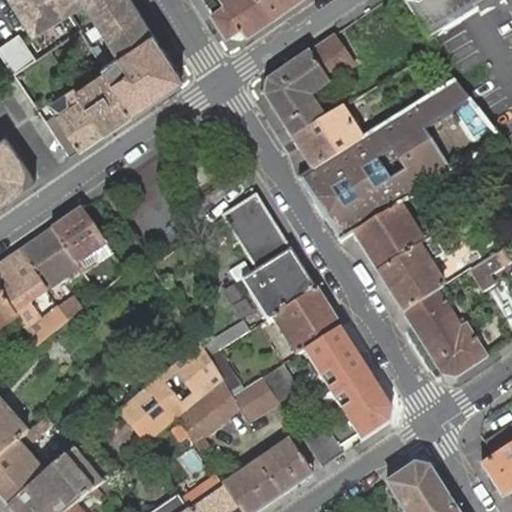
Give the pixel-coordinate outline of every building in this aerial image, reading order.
[(13,0),(35,35),(85,2),(119,56),(153,33),(132,0),(13,0)] [(248,35),(275,16),(263,0),(224,0),(226,3),(211,13),(227,37),(242,39),(248,35)] [(263,0),(275,16),(299,0),(263,0)] [(511,0),(401,0),(428,42),(496,0),(510,0),(511,3),(511,0)] [(183,80),(153,33),(103,67),(106,71),(133,114),(183,80)] [(0,47),(0,52),(15,75),(37,60),(19,34),(0,47)] [(350,58),(335,35),(309,52),(268,81),(265,96),(292,139),(323,120),(309,97),(329,83),(325,75),(350,58)] [(325,75),(329,83),(355,65),(350,58),(325,75)] [(106,132),(133,114),(106,71),(101,75),(104,78),(80,94),(106,132)] [(104,78),(101,75),(93,79),(89,82),(78,90),(80,94),(104,78)] [(401,203),(501,141),(454,82),(361,140),(312,171),(300,179),(340,242),(353,234),(401,203)] [(78,90),(74,86),(66,91),(67,92),(73,102),(56,114),(80,150),(106,132),(80,94),(78,90)] [(50,103),(56,114),(73,102),(67,92),(50,103)] [(312,171),(361,140),(341,109),(323,120),(292,139),(312,171)] [(0,197),(4,195),(8,200),(35,181),(5,138),(0,140),(0,197)] [(242,282),(268,321),(274,317),(316,290),(291,250),(256,195),(223,218),(257,272),(242,282)] [(407,214),(401,203),(353,234),(377,273),(418,247),(425,242),(423,238),(407,214)] [(82,273),(97,263),(91,254),(106,245),(82,210),(52,229),(77,265),(79,268),(82,273)] [(407,214),(423,238),(426,236),(410,212),(407,214)] [(77,265),(52,229),(20,252),(46,290),(79,268),(77,265)] [(444,253),(434,237),(430,239),(425,242),(418,247),(377,273),(404,314),(437,292),(443,288),(444,287),(429,263),(444,253)] [(98,264),(113,254),(106,245),(91,254),(97,263),(98,264)] [(477,248),(464,256),(471,267),(484,259),(477,248)] [(20,252),(0,265),(0,293),(13,313),(46,290),(20,252)] [(504,268),(495,254),(470,271),(483,293),(497,284),(491,276),(504,268)] [(511,275),(511,267),(503,274),(507,279),(511,286),(511,275)] [(79,268),(46,290),(50,295),(82,273),(79,268)] [(90,285),(98,296),(113,284),(105,273),(90,285)] [(443,288),(437,292),(446,304),(449,302),(452,301),(443,288)] [(46,290),(13,313),(17,318),(50,295),(46,290)] [(316,290),(274,317),(299,355),(305,351),(341,329),(316,290)] [(457,378),(488,357),(466,324),(461,328),(457,323),(453,316),(446,304),(437,292),(404,314),(442,375),(457,378)] [(0,293),(0,329),(4,327),(11,322),(17,318),(13,313),(0,293)] [(58,308),(67,322),(82,309),(74,297),(58,308)] [(176,307),(168,314),(179,332),(188,326),(176,307)] [(27,333),(37,347),(67,322),(58,308),(27,333)] [(461,328),(466,324),(463,320),(457,323),(461,328)] [(243,322),(202,348),(203,349),(209,358),(219,351),(221,350),(249,333),(243,322)] [(392,410),(341,329),(305,351),(362,442),(390,424),(392,410)] [(181,340),(189,352),(200,343),(192,332),(181,340)] [(178,420),(223,382),(209,358),(203,349),(202,348),(200,343),(189,352),(118,410),(148,445),(178,420)] [(219,351),(209,358),(223,382),(233,396),(243,390),(219,351)] [(300,390),(283,365),(262,378),(279,403),(290,396),(300,390)] [(233,396),(223,382),(178,420),(201,453),(210,447),(204,438),(239,409),(248,423),(279,403),(262,378),(243,390),(233,396)] [(297,407),(290,396),(279,403),(286,413),(297,407)] [(0,413),(8,422),(13,418),(0,403),(0,413)] [(66,457),(75,449),(68,442),(40,466),(35,460),(30,455),(25,448),(53,424),(47,418),(28,434),(23,439),(19,441),(0,458),(0,496),(9,507),(47,473),(66,457)] [(8,422),(23,439),(28,434),(13,418),(8,422)] [(0,458),(19,441),(23,439),(8,422),(1,428),(0,426),(0,458)] [(511,424),(485,442),(495,458),(511,447),(511,424)] [(304,440),(323,468),(344,454),(325,427),(304,440)] [(241,511),(258,511),(314,475),(291,442),(225,487),(227,490),(232,498),(241,511)] [(502,498),(511,491),(511,447),(495,458),(482,466),(502,498)] [(97,488),(103,483),(75,449),(66,457),(47,473),(9,507),(12,511),(66,511),(75,506),(94,490),(97,488)] [(387,485),(404,511),(453,511),(456,511),(430,469),(415,465),(387,485)] [(104,494),(111,487),(107,481),(99,488),(104,494)] [(241,511),(232,498),(227,490),(193,511),(241,511)]
